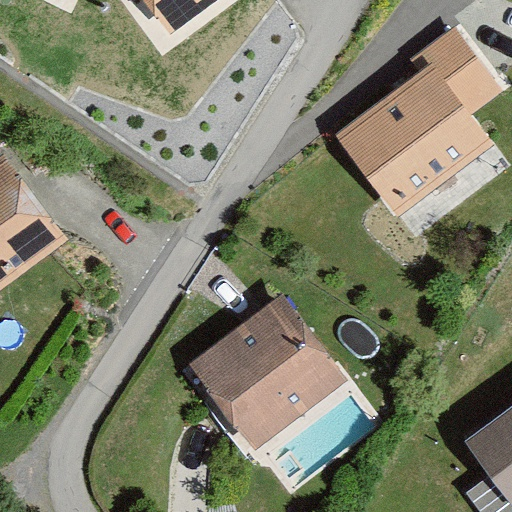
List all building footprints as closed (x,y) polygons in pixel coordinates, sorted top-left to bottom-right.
[(139,0),(162,30),(202,0),(139,0)] [(413,71),(330,132),(388,210),(482,140),(465,117),(498,93),(449,28),(405,61),(413,71)] [(0,152),(0,274),(59,229),(0,152)] [(342,372),(277,288),(186,359),(251,442),(342,372)] [(511,507),(511,394),(458,434),(511,508),(511,507)]
